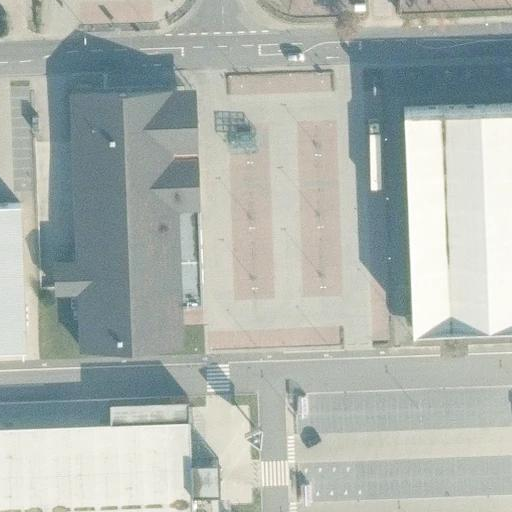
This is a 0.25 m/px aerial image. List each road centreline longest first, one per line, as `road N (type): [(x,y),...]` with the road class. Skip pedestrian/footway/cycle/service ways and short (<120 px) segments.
road 1 (residential): [(511,40),(222,50)]
road 2 (residential): [(246,376),(0,384)]
road 3 (residential): [(222,50),(0,59)]
